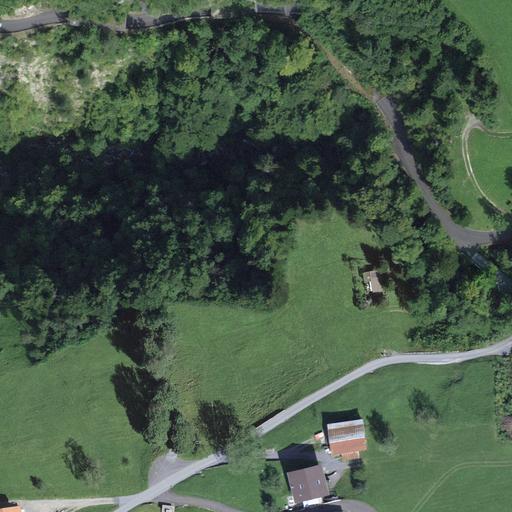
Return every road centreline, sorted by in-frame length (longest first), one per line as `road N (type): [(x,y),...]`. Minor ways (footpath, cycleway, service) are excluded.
road 1 (unclassified): [(511,233),(463,236),(440,217),(380,99),(301,15),(257,6),(0,25)]
road 2 (track): [(120,511),(364,369),(481,352),(511,339)]
road 3 (track): [(511,131),(470,125),(465,135),(479,192),(511,218)]
road 4 (track): [(142,499),(0,506)]
road 5 (track): [(213,457),(304,457),(339,466)]
road 6 (track): [(441,0),(480,37),(511,103)]
